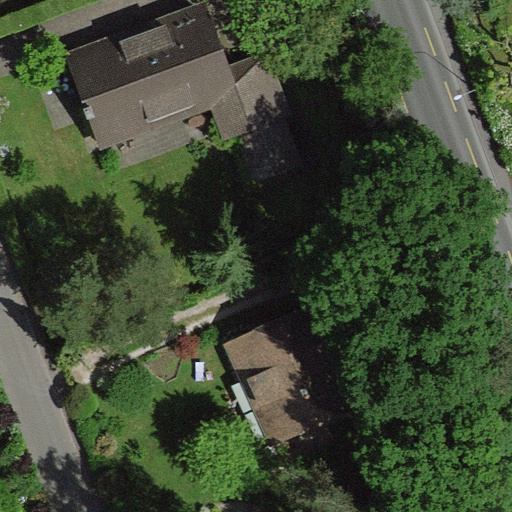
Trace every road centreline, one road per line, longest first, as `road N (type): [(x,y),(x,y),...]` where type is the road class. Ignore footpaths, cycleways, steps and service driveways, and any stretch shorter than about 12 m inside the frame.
road 1 (secondary): [(391,0),(511,321)]
road 2 (residential): [(77,511),(0,305)]
